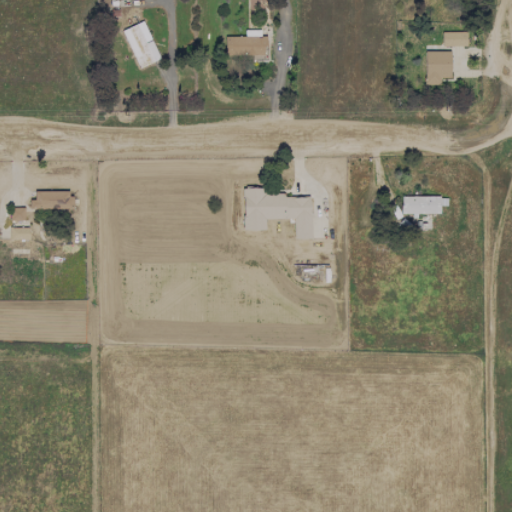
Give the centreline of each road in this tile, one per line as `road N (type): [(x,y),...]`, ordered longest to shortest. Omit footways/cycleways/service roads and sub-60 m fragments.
road 1 (residential): [(0,130),(511,120)]
road 2 (track): [(511,121),(511,0)]
